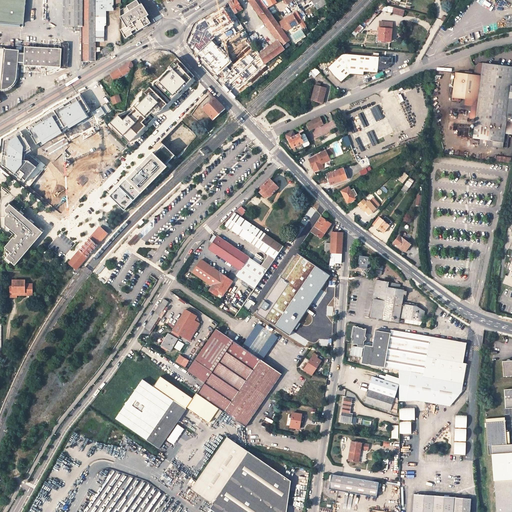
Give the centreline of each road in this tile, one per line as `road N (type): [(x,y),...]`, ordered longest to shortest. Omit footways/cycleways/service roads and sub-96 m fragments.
road 1 (unclassified): [(353,228),(309,511)]
road 2 (residential): [(169,280),(63,430),(18,511)]
road 3 (residential): [(264,138),(423,66),(511,39)]
road 4 (tertiary): [(353,228),(456,306),(511,328)]
road 5 (residential): [(282,157),(192,242),(169,280)]
road 6 (unknown): [(320,449),(263,436),(253,425),(283,369),(270,347)]
road 7 (unclassified): [(109,179),(67,227),(0,174)]
road 8 (residential): [(205,77),(109,179)]
road 9 (secondary): [(0,128),(116,59)]
road 10 (residential): [(324,200),(254,309)]
